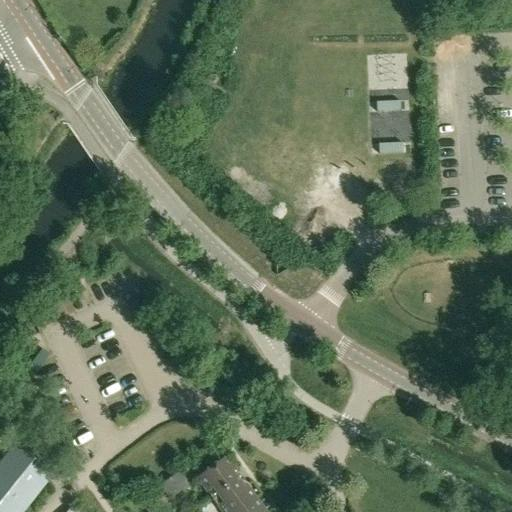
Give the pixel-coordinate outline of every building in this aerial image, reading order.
[(210,74),(206,80),(216,86),(220,80),(210,74)] [(0,511),(23,511),(50,480),(29,453),(13,449),(0,465),(0,511)] [(211,498),(241,477),(227,458),(197,479),(211,498)] [(160,487),(170,499),(190,485),(180,472),(160,487)] [(241,477),(211,498),(221,511),(234,511),(255,497),(241,477)] [(234,511),(266,511),(255,497),(234,511)]
